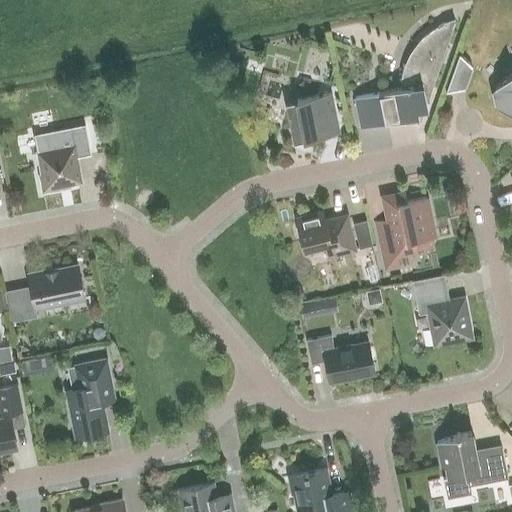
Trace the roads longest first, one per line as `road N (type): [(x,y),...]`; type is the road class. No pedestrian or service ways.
road 1 (residential): [(511,333),(477,172),(439,150),(242,192),(163,263)]
road 2 (residential): [(0,484),(173,448),(220,417),(254,374)]
road 3 (residential): [(163,263),(117,221),(100,218),(0,238)]
road 4 (residential): [(368,414),(487,388),(511,357)]
road 5 (residential): [(254,374),(163,263)]
road 6 (residential): [(368,414),(319,423),(289,410),(254,374)]
